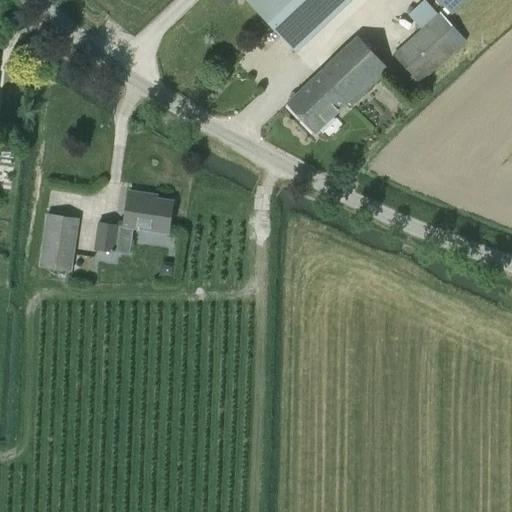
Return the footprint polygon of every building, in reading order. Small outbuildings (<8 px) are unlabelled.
[(246,0),(298,53),(354,0),(439,0),(453,14),(467,0),(246,0)] [(439,14),(393,55),(419,85),(465,43),(439,14)] [(352,106),(390,70),(359,37),(290,104),(318,133),(350,103),(352,106)] [(169,234),(173,203),(148,199),(148,196),(130,193),(124,227),(100,223),(95,250),(115,253),(119,234),(133,235),(134,229),(169,234)] [(72,271),(79,220),(48,215),(41,267),(72,271)]
